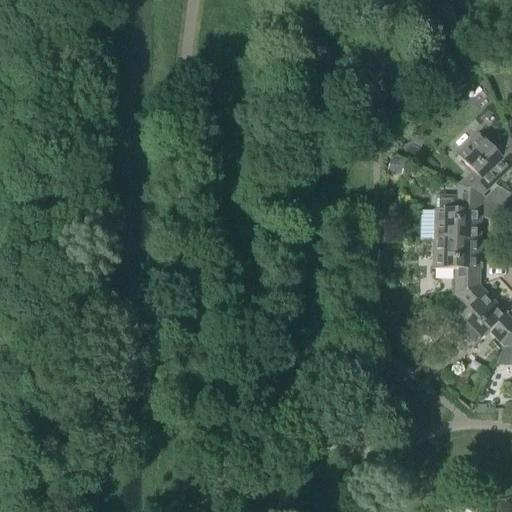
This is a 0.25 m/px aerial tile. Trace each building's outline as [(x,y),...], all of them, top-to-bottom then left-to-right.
[(481,198),(511,168),(511,150),(508,140),(494,153),(479,137),(456,158),(472,174),(458,188),(458,190),(481,200),(481,198)] [(480,244),(481,200),(458,190),(457,199),(435,198),(433,243),(480,244)] [(478,287),(480,244),(433,243),(433,272),(455,273),(455,297),(478,287)] [(511,324),(478,288),(478,287),(455,297),(454,297),(468,312),(452,327),(473,350),(489,334),(502,347),(511,326),(511,324)] [(511,326),(502,347),(503,348),(511,348),(511,326)]
